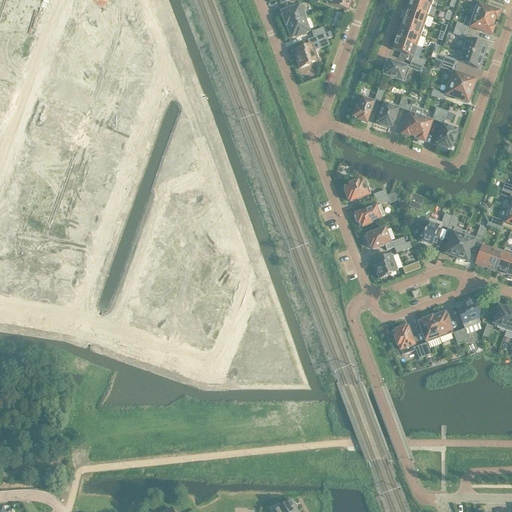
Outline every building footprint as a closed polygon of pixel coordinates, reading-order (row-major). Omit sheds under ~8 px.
[(351,1),(348,0),(326,0),(326,4),(347,11),(348,7),(349,7),(351,1)] [(413,11),(427,16),(425,15),(429,6),(431,7),(431,6),(412,0),(410,0),(407,9),(413,11)] [(285,26),(307,18),(304,11),(306,11),(304,4),(281,13),(283,17),(282,18),(285,26)] [(472,16),(493,23),(495,19),(496,20),(499,12),(476,4),(472,16)] [(404,19),(424,27),(427,16),(413,11),(407,9),(404,19)] [(455,28),(466,33),(468,27),(491,35),(494,28),(492,27),(493,23),(472,16),(468,27),(457,23),(455,28)] [(307,18),(285,26),(286,27),(286,26),(291,39),(295,37),(296,38),(298,37),(298,38),(303,36),(305,35),(304,34),(309,32),(304,20),(307,19),(307,18)] [(424,27),(404,19),(400,30),(406,32),(420,37),(424,27)] [(313,38),(325,34),(323,28),(311,33),(313,38)] [(466,33),(455,28),(453,34),(464,38),(466,33)] [(396,40),(417,47),(420,37),(406,32),(400,30),(396,39),(396,40)] [(123,44),(121,52),(132,56),(134,49),(146,53),(146,50),(148,51),(151,42),(150,41),(151,39),(146,37),(146,36),(138,33),(137,34),(133,32),(128,46),(123,44)] [(325,34),(313,38),(316,44),(327,40),(325,34)] [(463,50),(482,57),(486,46),(467,39),(463,50)] [(410,63),(422,67),(424,61),(413,57),(417,47),(396,40),(394,46),(393,50),(413,57),(410,63)] [(298,57),(295,58),(296,60),(298,67),(299,67),(299,69),(301,69),(308,66),(310,65),(309,64),(319,61),(313,45),(296,51),(298,57)] [(482,57),(463,50),(458,62),(478,69),(482,57)] [(121,52),(118,58),(128,61),(125,72),(146,80),(149,72),(147,72),(149,68),(130,61),(132,56),(121,52)] [(443,62),(454,66),(456,61),(445,56),(443,62)] [(422,67),(410,63),(409,69),(389,62),(388,64),(386,64),(386,65),(386,64),(383,72),(384,72),(383,73),(384,73),(384,76),(404,83),(409,69),(420,73),(422,67)] [(454,66),(443,62),(441,68),(452,72),(448,83),(472,92),(472,90),(472,91),(475,83),(476,80),(452,72),(454,66)] [(111,79),(109,86),(120,90),(122,84),(141,91),(142,87),(143,87),(146,80),(125,72),(121,83),(111,79)] [(472,92),(448,83),(444,94),(433,90),(430,96),(442,100),(444,95),(467,103),(472,92)] [(109,86),(106,92),(116,95),(113,106),(134,113),(136,106),(135,106),(137,102),(129,99),(128,99),(125,98),(125,97),(125,98),(118,95),(120,90),(109,86)] [(380,103),(384,91),(378,89),(374,101),(363,97),(358,109),(356,109),(353,117),(358,119),(357,121),(366,124),(374,101),(380,103)] [(384,102),(377,123),(380,124),(379,125),(380,126),(388,129),(388,128),(388,129),(389,127),(391,128),(398,108),(404,110),(408,98),(402,96),(398,107),(384,102)] [(409,112),(401,135),(409,137),(409,136),(413,137),(421,116),(423,110),(412,107),(414,100),(408,98),(404,110),(409,112)] [(99,113),(96,120),(102,122),(102,121),(108,124),(110,118),(116,120),(121,122),(129,125),(129,123),(130,124),(132,118),(131,117),(133,114),(134,113),(113,106),(109,117),(99,113)] [(421,116),(413,137),(418,139),(417,140),(424,143),(432,120),(438,122),(442,110),(436,108),(432,120),(421,116)] [(443,124),(436,144),(439,145),(439,146),(439,147),(447,150),(447,149),(448,150),(448,148),(451,149),(453,145),(454,145),(457,137),(456,136),(458,129),(444,123),(448,113),(442,110),(438,122),(443,124)] [(102,122),(100,128),(104,129),(101,139),(119,146),(120,143),(121,143),(124,136),(106,129),(108,124),(102,121),(102,122)] [(93,148),(90,154),(96,156),(98,151),(116,157),(119,149),(118,149),(119,146),(101,139),(97,149),(93,148)] [(182,171),(174,174),(177,181),(188,176),(185,170),(184,166),(196,161),(193,154),(191,149),(188,140),(176,144),(179,151),(176,152),(176,154),(177,154),(179,160),(178,160),(179,160),(179,162),(178,162),(182,171)] [(90,154),(88,160),(93,162),(89,172),(108,179),(109,174),(110,174),(111,169),(111,168),(94,162),(96,156),(90,154)] [(79,186),(79,187),(85,189),(87,183),(104,189),(104,188),(108,179),(107,179),(108,179),(89,172),(86,182),(81,181),(79,186)] [(346,191),(344,192),(345,192),(344,192),(347,200),(348,201),(349,200),(350,203),(371,195),(365,181),(358,184),(357,183),(349,186),(349,187),(345,189),(346,191)] [(73,184),(71,191),(81,195),(77,205),(97,213),(99,208),(100,209),(102,202),(101,202),(101,201),(93,198),(90,197),(89,197),(83,195),(85,189),(79,187),(79,186),(73,184)] [(511,187),(504,184),(502,190),(511,193),(511,187)] [(184,189),(173,193),(175,199),(185,196),(189,207),(210,199),(209,199),(208,196),(208,195),(206,189),(205,189),(205,188),(198,191),(192,193),(186,195),(184,189)] [(511,193),(502,190),(500,196),(511,199),(508,211),(511,212),(511,193)] [(375,201),(387,197),(385,191),(373,195),(375,201)] [(414,195),(410,207),(419,210),(423,198),(414,195)] [(387,197),(375,201),(377,206),(355,215),(358,224),(360,223),(362,228),(371,224),(370,222),(385,217),(380,205),(389,202),(387,197)] [(193,218),(183,222),(185,227),(191,225),(197,223),(195,218),(201,215),(201,216),(202,215),(205,214),(213,211),(212,207),(213,207),(210,199),(189,207),(193,218)] [(63,212),(61,219),(67,221),(73,223),(75,217),(81,220),(82,220),(85,221),(93,224),(94,223),(95,223),(97,217),(96,217),(97,213),(77,205),(74,216),(63,212)] [(452,217),(447,229),(453,231),(454,228),(457,219),(459,214),(453,212),(452,217)] [(422,228),(418,239),(422,240),(421,242),(432,245),(433,243),(436,244),(442,227),(447,229),(452,217),(444,215),(441,223),(429,219),(426,229),(422,228)] [(495,226),(502,228),(504,222),(492,218),(490,224),(495,226)] [(67,221),(65,227),(69,229),(65,239),(86,246),(88,240),(86,240),(88,235),(71,228),(73,223),(67,221)] [(197,223),(191,225),(193,232),(198,230),(201,240),(221,233),(217,222),(199,229),(197,223)] [(464,237),(456,258),(467,262),(476,239),(481,240),(481,241),(485,229),(480,227),(476,238),(465,234),(464,237)] [(452,233),(445,254),(447,255),(455,258),(456,258),(464,237),(465,234),(465,232),(454,228),(453,231),(452,233)] [(368,238),(366,239),(367,240),(369,247),(370,247),(370,248),(371,247),(372,250),(390,243),(385,229),(367,236),(368,238)] [(221,233),(201,240),(205,250),(223,243),(220,234),(221,233)] [(150,244),(149,248),(167,255),(171,244),(153,238),(151,243),(150,243),(150,244)] [(392,242),(394,248),(406,244),(403,238),(392,242)] [(57,247),(55,254),(58,255),(61,256),(63,250),(80,256),(82,251),(84,252),(86,246),(65,239),(62,249),(57,247)] [(411,248),(409,242),(406,244),(394,248),(396,254),(411,248)] [(223,243),(205,250),(208,259),(227,253),(223,243)] [(482,247),(475,265),(486,269),(492,251),(493,248),(492,251),(482,247)] [(147,253),(145,258),(164,265),(167,255),(149,248),(147,252),(147,253)] [(492,251),(486,269),(496,272),(503,254),(504,252),(493,248),(492,251)] [(503,254),(496,272),(506,276),(511,258),(511,252),(504,250),(504,252),(503,254)] [(227,253),(208,259),(212,269),(231,262),(231,261),(230,262),(227,253)] [(377,267),(375,268),(375,270),(378,278),(379,279),(381,279),(388,276),(390,275),(389,274),(398,271),(392,255),(375,261),(377,267)] [(64,262),(63,265),(70,267),(72,260),(65,258),(64,262)] [(143,265),(142,269),(160,275),(164,265),(145,258),(143,264),(143,265)] [(231,262),(212,269),(216,279),(235,272),(231,262)] [(140,273),(138,279),(156,285),(160,275),(142,269),(140,273),(140,272),(140,273)] [(14,274),(11,292),(22,294),(24,277),(30,278),(31,272),(25,271),(24,275),(14,274)] [(4,272),(1,291),(11,292),(14,274),(4,272)] [(31,272),(30,278),(36,279),(35,284),(34,290),(33,297),(36,297),(45,299),(48,279),(37,277),(38,273),(31,272)] [(48,279),(45,299),(45,298),(55,300),(58,281),(48,279)] [(136,285),(134,289),(153,295),(156,285),(138,279),(136,284),(136,285)] [(58,281),(55,300),(61,301),(66,302),(69,282),(58,281)] [(197,284),(195,290),(205,294),(201,304),(201,305),(221,313),(221,312),(226,301),(215,297),(215,296),(214,296),(206,294),(208,288),(197,284)] [(133,294),(131,299),(149,306),(153,295),(134,289),(133,293),(132,294),(133,294)] [(129,305),(127,309),(146,316),(149,306),(131,299),(129,304),(128,305),(129,305)] [(459,332),(463,343),(469,341),(465,330),(480,324),(476,313),(477,312),(477,311),(474,303),(473,302),(471,303),(471,302),(464,305),(462,306),(463,309),(458,311),(465,329),(459,332)] [(187,312),(185,318),(196,322),(198,316),(217,323),(219,316),(220,317),(220,316),(221,313),(201,305),(197,315),(187,312)] [(505,332),(511,313),(511,310),(505,308),(505,310),(499,308),(493,325),(497,326),(497,328),(505,332)] [(125,314),(123,320),(131,322),(130,323),(131,323),(142,326),(146,316),(127,309),(126,313),(125,314)] [(431,317),(439,339),(452,334),(450,327),(450,326),(450,324),(448,319),(447,317),(446,318),(445,313),(432,318),(432,317),(431,317)] [(420,346),(425,357),(430,355),(426,344),(439,339),(431,317),(431,318),(431,317),(423,320),(422,321),(423,322),(418,323),(426,344),(420,346)] [(185,318),(182,325),(192,329),(188,340),(195,343),(194,344),(203,347),(204,346),(211,348),(211,347),(213,348),(216,338),(215,337),(215,336),(194,328),(196,322),(185,318)] [(487,325),(482,336),(488,339),(492,327),(487,325)] [(425,357),(420,346),(415,348),(407,328),(405,329),(404,328),(403,328),(396,331),(395,331),(396,333),(393,334),(395,338),(394,339),(397,347),(398,347),(402,356),(416,351),(419,359),(425,357)] [(463,343),(459,332),(453,334),(457,345),(463,343)] [(64,452),(0,466),(0,475),(1,475),(2,481),(39,473),(39,475),(67,468),(64,452)] [(291,501),(271,511),(295,511),(297,511),(291,501)]
